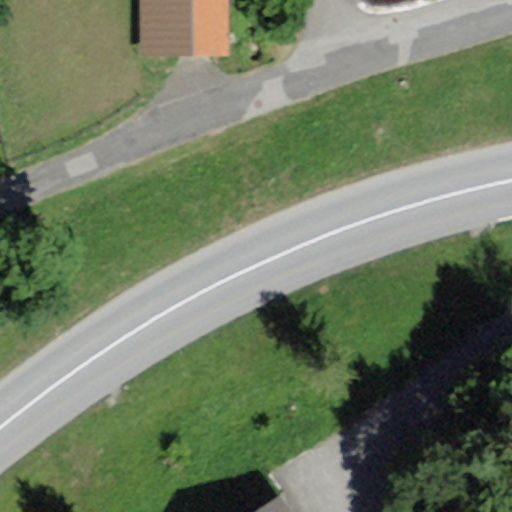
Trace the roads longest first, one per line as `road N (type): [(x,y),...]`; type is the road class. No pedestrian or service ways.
road 1 (primary): [(511,177),(337,229),(221,281),(119,338),(0,426)]
road 2 (residential): [(0,201),(352,64),(511,15)]
road 3 (unclassified): [(388,511),(397,476),(432,421),(511,350)]
